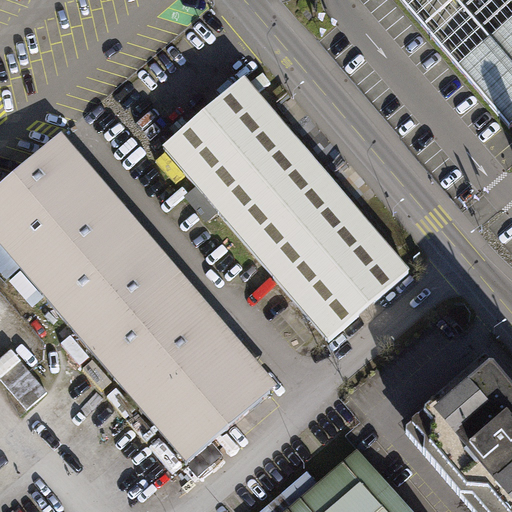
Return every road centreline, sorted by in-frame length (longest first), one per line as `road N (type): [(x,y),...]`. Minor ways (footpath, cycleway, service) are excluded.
road 1 (unclassified): [(168,511),(466,258)]
road 2 (unclassified): [(466,258),(247,0)]
